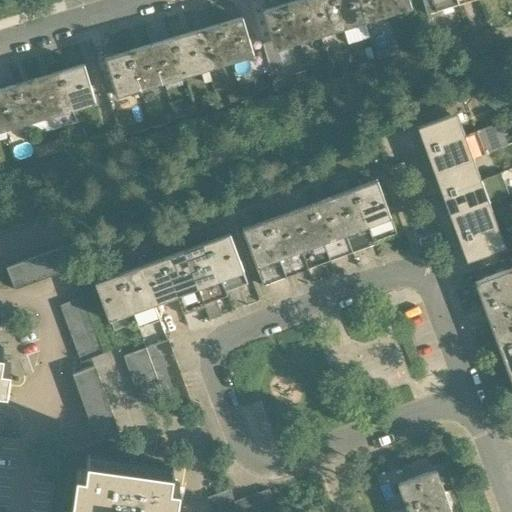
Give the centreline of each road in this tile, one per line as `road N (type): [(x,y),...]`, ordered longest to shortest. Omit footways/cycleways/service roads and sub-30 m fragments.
road 1 (residential): [(471,394),(428,286),(404,275),(227,338),(213,370),(239,446),(267,466),(324,449)]
road 2 (residential): [(12,511),(27,459),(40,321)]
road 3 (residential): [(324,449),(471,394)]
road 4 (residential): [(0,44),(146,0)]
